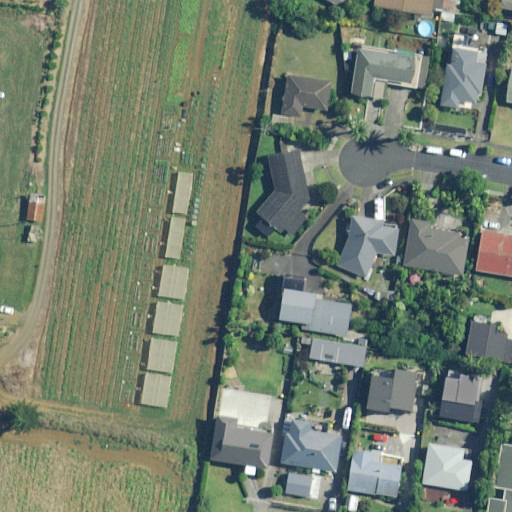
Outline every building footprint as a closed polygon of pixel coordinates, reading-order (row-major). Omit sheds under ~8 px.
[(338,0),(297,0),(329,18),(338,0)] [(443,0),(358,0),(356,18),(418,28),(418,25),(439,28),(443,0)] [(511,0),(486,0),(482,19),(511,24),(511,0)] [(508,24),(497,22),(496,33),(506,35),(508,24)] [(474,47),(437,41),(420,115),(459,124),(470,62),(474,47)] [(365,109),(369,94),(400,98),(405,63),(376,60),(377,59),(343,51),(332,102),(365,109)] [(511,79),(509,79),(494,77),(489,112),(511,115),(511,79)] [(290,114),(296,115),(309,117),(314,89),(270,82),(270,84),(264,121),(283,124),(285,113),(290,114)] [(283,132),(284,126),(284,124),(265,121),(263,132),(282,135),(283,132)] [(298,205),(293,178),(287,156),(281,157),(256,163),(264,196),(244,218),(251,224),(244,232),(256,243),(264,235),(269,240),(274,235),(281,242),(296,224),(293,221),(300,214),(304,209),(300,205),(298,205)] [(14,205),(9,229),(25,231),(29,208),(14,205)] [(364,230),(339,226),(332,225),(328,247),(318,273),(348,286),(352,275),(358,261),(363,261),(375,263),(379,238),(363,235),(364,230)] [(415,233),(415,231),(396,227),(387,274),(448,285),(451,263),(453,255),(454,248),(451,248),(450,247),(443,246),(443,242),(414,237),(415,233)] [(511,289),(511,247),(465,240),(458,280),(506,288),(509,289),(511,289)] [(404,283),(391,281),(389,291),(403,293),(404,283)] [(297,304),(269,299),(266,299),(261,330),(284,334),(283,339),(328,346),(333,315),(303,309),(296,309),(297,304)] [(501,326),(473,321),(467,355),(511,362),(511,339),(509,339),(509,335),(500,333),(501,326)] [(282,351),(289,353),(290,346),(283,344),(282,351)] [(338,352),(337,360),(345,362),(346,353),(338,352)] [(374,370),(367,409),(389,413),(390,406),(412,410),(419,371),(397,367),(396,373),(374,370)] [(467,380),(426,375),(419,427),(460,432),(467,380)] [(333,408),(324,407),(323,424),(332,425),(333,408)] [(235,420),(218,417),(214,417),(208,459),(244,464),(243,473),(251,474),(252,474),(253,467),(260,468),(266,469),(271,433),(233,428),(234,423),(235,420)] [(308,430),(309,423),(289,419),(289,421),(283,419),(281,433),(284,434),(279,462),(331,471),(334,472),(340,436),(308,430)] [(364,433),(356,432),(355,439),(363,440),(364,433)] [(511,511),(511,437),(511,438),(511,446),(500,444),(496,467),(493,466),(490,486),(499,487),(504,488),(502,500),(497,499),(488,498),(485,511),(511,511)] [(463,450),(430,444),(427,444),(421,482),(424,483),(453,488),(465,490),(470,462),(461,460),(463,450)] [(395,496),(400,466),(378,463),(380,452),(380,450),(370,449),(370,453),(352,450),(346,489),(370,493),(375,494),(375,493),(395,496)] [(320,478),(287,472),(283,492),(317,498),(320,478)]
